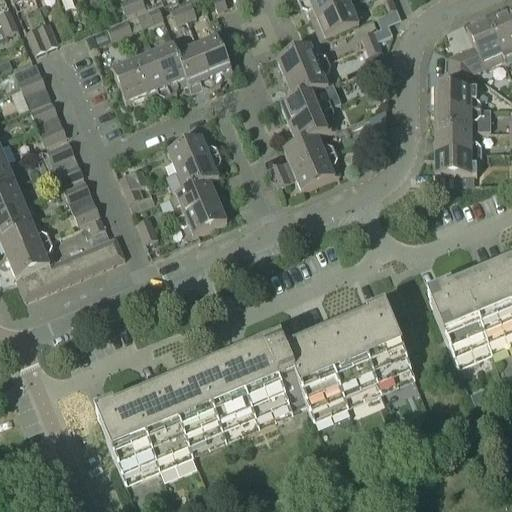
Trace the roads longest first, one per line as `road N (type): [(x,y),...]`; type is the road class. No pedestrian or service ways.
road 1 (residential): [(197,265),(224,323),(383,257)]
road 2 (residential): [(359,198),(388,180),(404,149),(407,56),(416,35)]
road 3 (residential): [(16,344),(149,286)]
road 4 (residential): [(149,286),(97,157)]
road 5 (residential): [(276,230),(220,105)]
road 6 (residential): [(383,257),(416,256),(511,217)]
road 7 (residential): [(97,157),(220,105)]
road 8 (residential): [(157,351),(40,400)]
road 9 (residential): [(88,511),(40,400)]
road 10 (residential): [(220,105),(237,100),(267,55),(263,7)]
